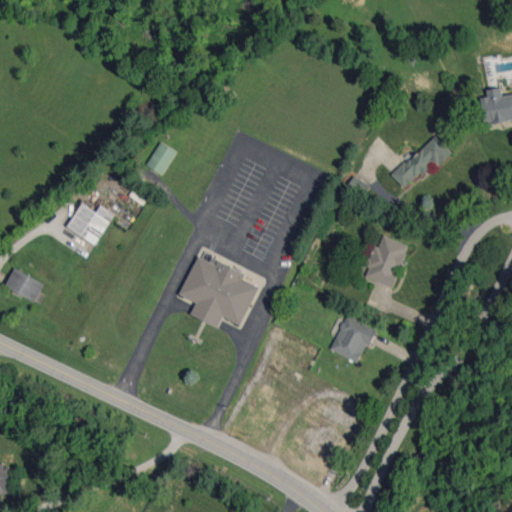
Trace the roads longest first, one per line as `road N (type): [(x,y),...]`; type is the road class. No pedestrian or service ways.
road 1 (secondary): [(325,511),(242,458),(0,344)]
road 2 (residential): [(511,216),(482,233),(466,254),(335,511)]
road 3 (residential): [(366,511),(411,423),(484,329),(511,270)]
